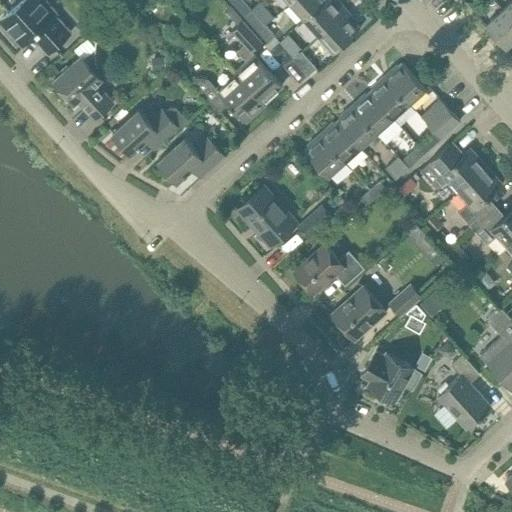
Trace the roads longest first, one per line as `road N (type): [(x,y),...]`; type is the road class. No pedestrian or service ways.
road 1 (residential): [(511,429),(460,470),(325,409),(306,346),(178,220)]
road 2 (residential): [(178,220),(412,8)]
road 3 (residential): [(178,220),(142,211),(89,170),(0,70)]
road 4 (residential): [(498,103),(412,8)]
